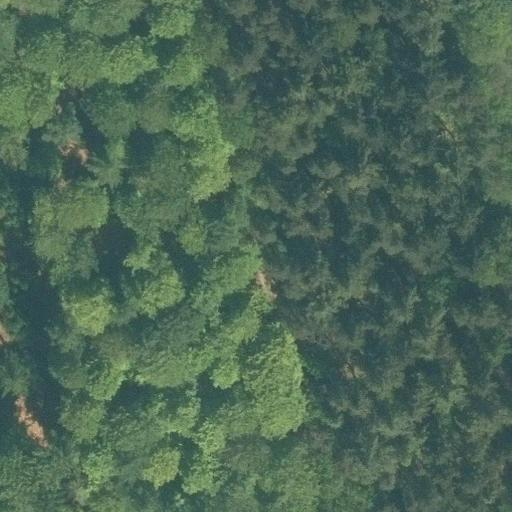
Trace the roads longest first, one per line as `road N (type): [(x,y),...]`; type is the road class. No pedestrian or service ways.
road 1 (track): [(304,511),(178,0)]
road 2 (track): [(265,355),(511,247)]
